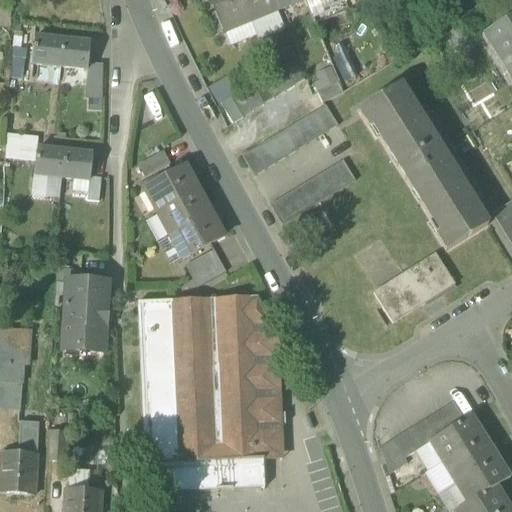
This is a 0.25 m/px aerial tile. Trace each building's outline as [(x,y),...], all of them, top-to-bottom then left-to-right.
[(207,0),(222,32),(249,21),(239,0),(207,0)] [(239,0),(249,21),(275,10),(271,0),(239,0)] [(277,13),(303,2),(302,0),(271,0),(275,10),(277,13)] [(329,0),(307,0),(303,2),(311,20),(323,15),(322,11),(333,6),(329,0)] [(0,12),(2,13),(9,13),(9,3),(0,2),(0,12)] [(275,10),(249,21),(250,25),(277,13),(275,10)] [(277,13),(250,25),(255,36),(258,42),(284,30),(277,13)] [(503,75),(511,88),(511,18),(480,38),(490,54),(495,52),(507,72),(503,75)] [(224,36),(250,25),(249,21),(222,32),(223,37),(224,36)] [(250,25),(224,36),(229,47),(255,36),(250,25)] [(460,27),(445,37),(457,57),(473,47),(460,27)] [(31,66),(58,69),(61,43),(34,40),(31,66)] [(89,46),(61,43),(58,69),(86,72),(87,65),(89,46)] [(341,81),(355,76),(343,46),(334,49),(337,58),(332,60),(341,81)] [(9,80),(22,81),(25,51),(12,50),(9,80)] [(490,54),(503,75),(507,72),(495,52),(490,54)] [(281,68),(293,88),(303,82),(291,62),(281,68)] [(100,66),(87,65),(86,72),(85,87),(89,90),(101,90),(101,70),(100,66)] [(281,69),(271,75),(283,95),(293,88),(281,69)] [(312,85),(317,95),(336,85),(329,69),(314,75),(317,83),(312,85)] [(273,101),(283,95),(271,75),(261,81),(273,101)] [(217,107),(220,106),(230,99),(236,96),(225,78),(207,90),(217,107)] [(251,88),(263,107),(273,101),(261,81),(251,88)] [(316,95),(321,106),(342,96),(337,85),(336,85),(317,95),(316,95)] [(101,100),(101,90),(89,90),(85,87),(83,100),(86,100),(101,100)] [(435,236),(446,253),(487,228),(398,87),(358,113),(368,130),(371,128),(438,234),(435,236)] [(250,88),(240,94),(252,114),(263,107),(250,88)] [(242,120),(252,114),(240,94),(230,100),(242,120)] [(220,106),(232,126),(242,120),(230,99),(220,106)] [(100,113),(101,100),(86,100),(86,112),(100,113)] [(241,158),(254,179),(337,128),(324,108),(241,158)] [(368,130),(435,236),(438,234),(371,128),(368,130)] [(4,160),(35,163),(36,151),(37,139),(5,136),(4,160)] [(33,177),(61,180),(64,154),(36,151),(35,163),(33,177)] [(91,157),(64,154),(61,180),(73,182),(88,183),(89,179),(91,157)] [(137,167),(144,180),(169,166),(162,154),(137,167)] [(269,207),(281,227),(354,183),(342,163),(269,207)] [(143,191),(155,214),(196,192),(197,192),(184,169),(143,191)] [(61,180),(33,177),(31,197),(59,200),(61,180)] [(86,203),(98,204),(101,180),(89,179),(88,183),(87,195),(86,203)] [(87,195),(88,183),(73,182),(71,193),(87,195)] [(155,214),(169,238),(209,216),(196,192),(155,214)] [(491,216),(511,250),(511,205),(511,203),(491,216)] [(210,216),(209,216),(169,238),(181,261),(222,239),(210,216)] [(185,268),(190,279),(219,263),(213,253),(185,268)] [(372,295),(392,326),(453,287),(433,257),(372,295)] [(225,274),(219,263),(190,279),(196,290),(225,274)] [(78,350),(100,352),(102,327),(101,327),(102,309),(103,309),(104,288),(68,286),(64,342),(78,342),(78,350)] [(143,465),(144,495),(264,490),(262,462),(260,425),(255,299),(137,304),(144,465),(143,465)] [(277,358),(277,353),(276,342),(255,299),(260,425),(278,425),(278,431),(280,431),(277,358)] [(0,385),(19,386),(20,365),(26,366),(27,333),(0,331),(0,385)] [(64,349),(78,350),(78,342),(64,342),(64,349)] [(0,408),(17,410),(19,386),(0,385),(0,408)] [(452,405),(441,411),(452,429),(463,423),(452,405)] [(443,436),(452,429),(441,411),(431,417),(443,436)] [(433,442),(443,436),(431,417),(421,424),(433,442)] [(427,445),(440,465),(483,439),(470,419),(463,423),(452,429),(443,436),(433,442),(427,445)] [(427,445),(433,442),(421,424),(411,430),(423,448),(427,445)] [(281,461),(280,431),(278,431),(278,425),(260,425),(262,462),(281,461)] [(414,454),(423,448),(411,430),(401,436),(412,454),(414,454)] [(35,458),(37,433),(17,432),(16,457),(35,458)] [(48,463),(63,464),(65,434),(49,433),(48,463)] [(402,461),(412,454),(401,436),(391,443),(402,461)] [(483,439),(440,465),(453,486),(495,460),(483,439)] [(407,466),(402,461),(391,443),(379,450),(388,476),(407,466)] [(414,454),(426,474),(440,465),(427,445),(423,448),(414,454)] [(0,495),(33,498),(35,458),(16,457),(0,455),(0,495)] [(453,486),(466,506),(495,488),(508,480),(495,460),(453,486)] [(438,496),(453,486),(440,465),(426,474),(424,475),(438,496)] [(445,511),(456,511),(466,506),(453,486),(438,496),(436,497),(445,511)] [(456,511),(502,511),(507,509),(495,488),(466,506),(456,511)] [(63,511),(99,511),(100,494),(64,492),(63,511)]
